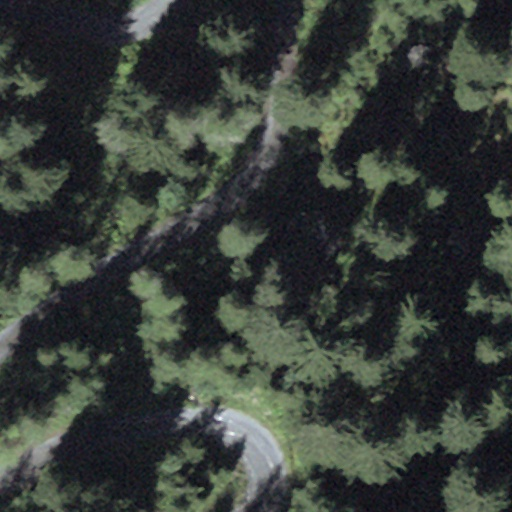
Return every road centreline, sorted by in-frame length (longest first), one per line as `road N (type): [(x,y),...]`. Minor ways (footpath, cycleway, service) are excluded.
road 1 (track): [(0,334),(181,247),(260,139),(278,0)]
road 2 (track): [(231,511),(254,467),(227,428),(159,417),(97,426),(0,480)]
road 3 (track): [(166,0),(119,24),(9,0)]
